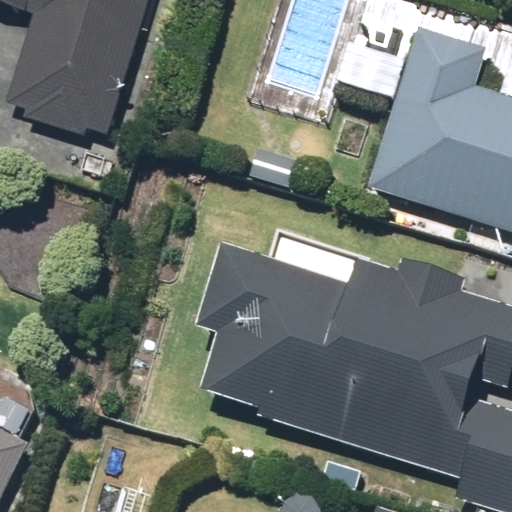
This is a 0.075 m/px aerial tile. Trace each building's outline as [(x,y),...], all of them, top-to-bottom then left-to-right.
[(111,145),(155,0),(0,0),(0,10),(41,23),(13,113),(33,119),(31,127),(89,144),(90,138),(111,145)] [(379,201),(511,242),(511,109),(480,99),(491,62),(429,43),(379,201)] [(84,236),(58,235),(58,253),(84,254),(84,236)] [(361,304),(235,264),(208,347),(229,353),(212,409),(471,490),(465,510),(470,511),(511,511),(511,422),(484,413),(489,392),(511,399),(511,318),(467,305),(470,294),(411,275),(408,287),(370,276),(361,304)] [(0,511),(5,511),(33,457),(0,440),(0,511)]
